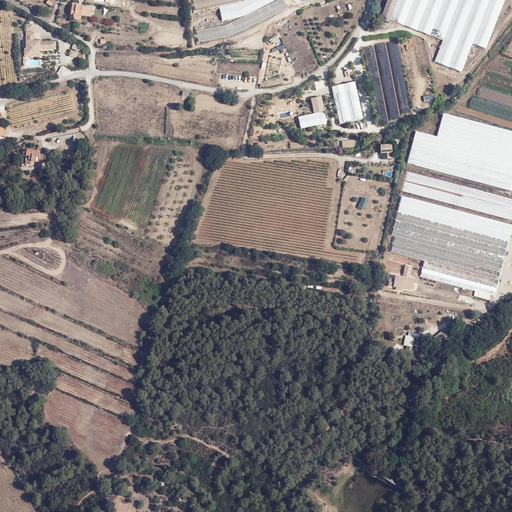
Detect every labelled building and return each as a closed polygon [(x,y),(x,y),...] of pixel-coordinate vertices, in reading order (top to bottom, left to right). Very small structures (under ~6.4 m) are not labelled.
[(239,1),(238,0),(193,0),(195,10),(239,1)] [(277,0),(228,24),(196,31),(198,41),(229,35),(287,8),(283,0),(277,0)] [(244,0),(239,3),(219,7),(222,22),(243,15),(273,0),(244,0)] [(389,23),(390,20),(397,0),(387,0),(381,20),(389,23)] [(473,44),(486,48),(504,0),(397,0),(390,20),(443,39),(434,62),(461,72),(473,44)] [(92,8),(76,6),(77,4),(72,3),(71,15),(74,16),(73,17),(81,18),(81,16),(91,17),(92,8)] [(34,33),(26,32),(26,49),(30,49),(30,53),(38,53),(38,52),(38,49),(55,49),(55,42),(40,42),(34,42),(34,40),(34,33)] [(363,120),(355,81),(331,86),(340,125),(363,120)] [(436,100),(434,94),(423,96),(424,102),(436,100)] [(325,112),(322,96),(310,98),(314,114),(325,112)] [(325,112),(314,114),(298,117),(300,129),(327,124),(325,112)] [(511,190),(511,131),(443,113),(436,136),(416,130),(407,163),(511,190)] [(356,139),(341,141),(342,147),(357,145),(356,139)] [(40,154),(40,151),(27,150),(26,162),(30,163),(31,160),(39,161),(40,160),(43,160),(43,154),(40,154)] [(511,197),(407,169),(401,191),(511,220),(511,197)] [(413,274),(494,296),(511,226),(511,225),(402,197),(392,235),(395,236),(389,259),(415,267),(413,274)] [(414,279),(395,275),(394,286),(413,289),(414,279)]
